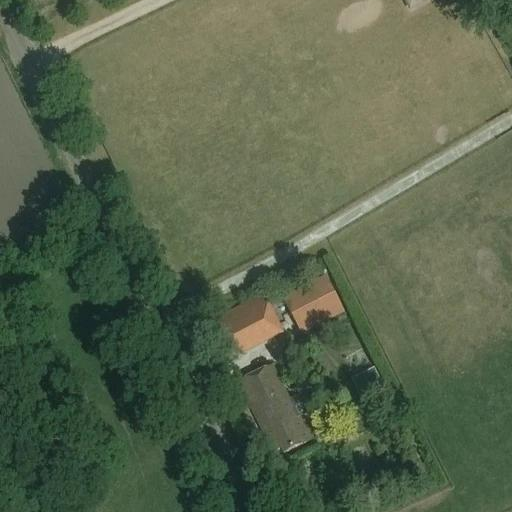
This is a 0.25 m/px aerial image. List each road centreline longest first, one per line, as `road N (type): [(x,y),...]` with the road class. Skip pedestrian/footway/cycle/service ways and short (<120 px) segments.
road 1 (unclassified): [(155,323),(511,136)]
road 2 (unclassified): [(155,323),(0,10)]
road 3 (unclassified): [(242,511),(155,323)]
road 4 (unknown): [(26,64),(158,0)]
